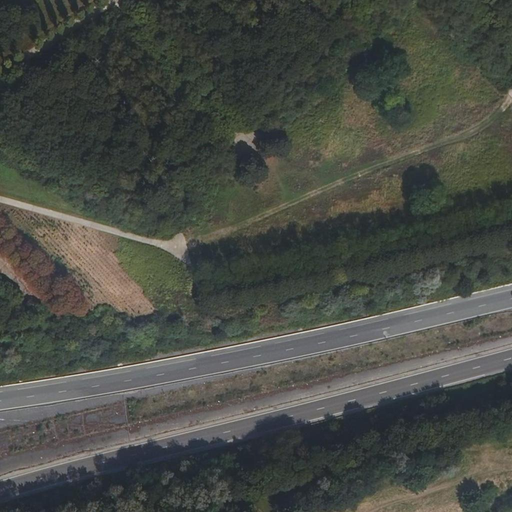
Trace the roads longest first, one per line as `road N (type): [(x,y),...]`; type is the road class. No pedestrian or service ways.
road 1 (trunk): [(0,491),(511,358)]
road 2 (trunk): [(511,297),(231,361),(0,401)]
